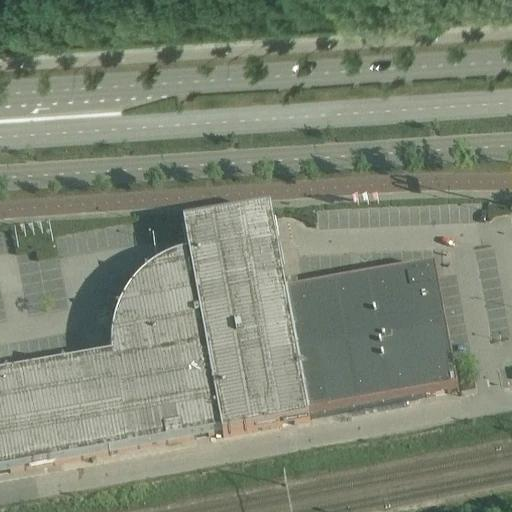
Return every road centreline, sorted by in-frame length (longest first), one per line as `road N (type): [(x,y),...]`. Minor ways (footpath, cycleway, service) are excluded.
road 1 (primary): [(0,179),(511,146)]
road 2 (primary): [(511,63),(0,95)]
